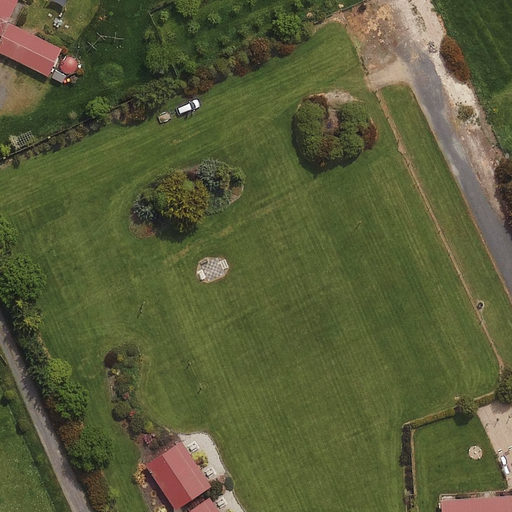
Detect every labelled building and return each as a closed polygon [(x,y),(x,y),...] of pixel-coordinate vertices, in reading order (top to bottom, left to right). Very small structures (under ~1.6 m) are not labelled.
[(0,0),(0,35),(8,22),(6,21),(16,0),(0,0)] [(8,22),(0,35),(0,39),(0,40),(0,52),(47,76),(61,49),(8,22)] [(174,509),(210,486),(180,440),(145,463),(174,509)] [(511,511),(511,496),(441,500),(441,511),(511,511)] [(216,511),(208,499),(187,511),(216,511)]
